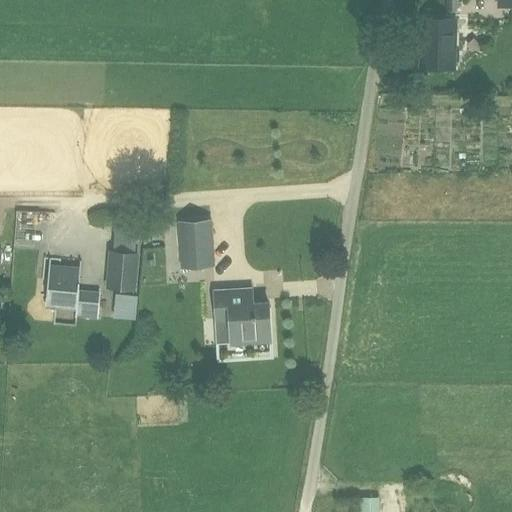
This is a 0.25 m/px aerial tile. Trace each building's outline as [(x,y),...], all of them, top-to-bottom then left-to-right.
[(447,0),(447,11),(458,12),(458,0),(447,0)] [(454,68),(455,19),(421,18),(420,67),(454,68)] [(177,220),(180,269),(215,267),(212,219),(177,220)] [(136,291),(140,252),(109,249),(105,288),(136,291)] [(46,305),(78,308),(81,267),(49,264),(46,305)] [(245,305),(244,289),(215,291),(217,319),(230,318),(231,344),(271,342),(268,303),(245,305)] [(101,299),(84,299),(84,314),(101,315),(101,299)] [(361,497),(361,511),(379,511),(379,497),(361,497)]
